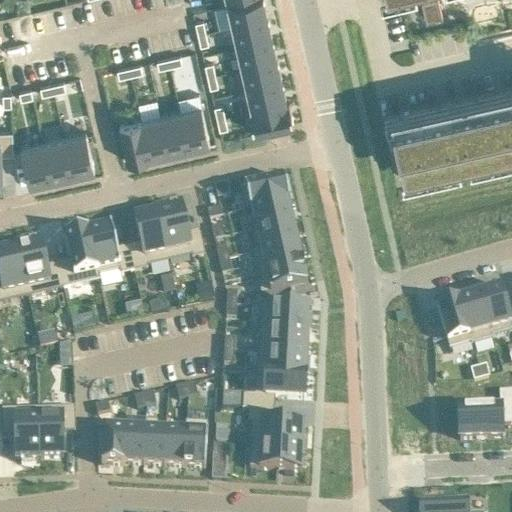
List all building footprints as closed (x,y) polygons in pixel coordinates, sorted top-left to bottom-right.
[(267,18),(263,0),(246,0),(228,4),(233,26),(267,18)] [(442,14),(438,0),(421,0),(426,17),(442,14)] [(272,39),(267,18),(233,26),(237,47),(272,39)] [(206,32),(203,21),(195,22),(198,34),(206,32)] [(208,44),(206,32),(198,34),(201,46),(208,44)] [(277,60),(272,39),(237,47),(242,68),(277,60)] [(180,56),(168,58),(170,66),(182,64),(180,56)] [(168,58),(157,61),(159,69),(170,66),(168,58)] [(282,81),(277,60),(242,68),(247,89),(282,81)] [(215,75),(212,63),(205,64),(207,76),(215,75)] [(141,65),(129,67),(130,75),(142,73),(141,65)] [(129,67),(117,70),(119,78),(130,75),(129,67)] [(218,86),(215,75),(207,76),(210,88),(218,86)] [(286,101),(282,81),(247,89),(251,109),(286,101)] [(64,82),(52,85),(54,93),(66,90),(64,82)] [(52,85),(40,87),(42,95),(54,93),(52,85)] [(511,87),(384,116),(386,126),(392,124),(398,152),(400,152),(406,180),(511,155),(511,87)] [(31,89),(19,92),(21,100),(33,97),(31,89)] [(11,94),(3,94),(3,107),(11,106),(11,94)] [(294,124),(289,101),(286,101),(251,109),(249,110),(254,133),(294,124)] [(201,105),(180,110),(189,148),(210,143),(201,105)] [(225,117),(222,105),(214,107),(217,118),(225,117)] [(180,110),(160,115),(169,152),(189,148),(180,110)] [(160,115),(140,119),(149,157),(169,152),(160,115)] [(227,129),(225,117),(217,118),(220,130),(227,129)] [(140,119),(119,124),(128,162),(149,157),(140,119)] [(12,130),(0,130),(0,186),(3,187),(1,155),(14,154),(12,130)] [(86,132),(64,137),(72,174),(94,169),(86,132)] [(64,137),(42,141),(51,179),(72,174),(64,137)] [(42,141),(20,146),(29,184),(51,179),(42,141)] [(284,180),(240,190),(245,213),(289,203),(284,180)] [(289,203),(245,213),(245,214),(251,213),(255,232),(251,233),(251,234),(293,224),(288,204),(289,204),(289,203)] [(181,207),(157,212),(169,264),(182,261),(191,259),(191,261),(205,258),(200,233),(187,236),(181,207)] [(220,208),(207,211),(210,221),(222,218),(220,208)] [(141,246),(129,249),(134,274),(148,271),(147,269),(151,268),(169,264),(157,212),(156,213),(157,215),(155,215),(135,220),(141,246)] [(293,224),(251,234),(255,254),(251,255),(251,256),(298,245),(293,224)] [(221,227),(212,229),(214,242),(224,240),(221,227)] [(111,228),(88,233),(99,283),(100,283),(99,277),(103,276),(119,273),(120,277),(134,274),(129,249),(122,250),(116,252),(111,228)] [(70,264),(58,266),(64,291),(99,283),(88,233),(64,237),(70,264)] [(40,243),(17,248),(28,299),(64,291),(58,266),(46,269),(40,243)] [(298,245),(251,256),(256,277),(303,267),(298,245)] [(0,305),(28,299),(17,248),(16,248),(16,251),(0,254),(0,305)] [(226,248),(216,251),(219,263),(229,261),(226,248)] [(229,261),(219,263),(222,276),(232,274),(229,261)] [(303,267),(256,277),(261,299),(308,289),(303,267)] [(511,326),(501,289),(479,295),(492,342),(494,341),(493,339),(511,333),(511,326)] [(227,299),(227,305),(236,306),(237,293),(227,292),(227,299)] [(479,295),(458,301),(472,348),(492,342),(479,295)] [(163,300),(149,304),(152,316),(166,312),(163,300)] [(458,301),(437,307),(450,352),(470,346),(471,348),(472,348),(458,301)] [(227,305),(226,318),(236,319),(236,306),(227,305)] [(261,309),(260,333),(310,335),(311,311),(261,309)] [(77,319),(71,321),(74,333),(80,332),(77,319)] [(260,333),(258,354),(306,357),(307,336),(310,336),(310,335),(260,333)] [(225,340),(224,352),(233,353),(234,340),(225,340)] [(224,354),(223,365),(233,366),(234,352),(233,353),(224,352),(224,354)] [(256,375),(256,376),(307,378),(305,378),(306,357),(258,354),(257,375),(256,375)] [(486,367),(478,369),(482,381),(489,379),(486,367)] [(478,369),(471,372),(474,383),(482,381),(478,369)] [(243,397),(242,411),(275,413),(276,400),(305,402),(307,378),(256,376),(255,398),(243,397)] [(195,385),(185,387),(188,400),(198,397),(195,385)] [(185,387),(176,389),(176,392),(179,402),(188,400),(185,387)] [(500,410),(458,412),(459,442),(503,440),(502,426),(511,425),(511,393),(499,394),(500,410)] [(153,394),(144,396),(147,409),(156,407),(153,394)] [(144,396),(134,398),(137,411),(147,409),(144,396)] [(108,404),(95,407),(97,417),(110,414),(108,404)] [(75,409),(38,410),(40,463),(41,463),(41,461),(64,460),(63,436),(76,435),(75,409)] [(38,410),(2,412),(2,437),(15,437),(16,464),(21,464),(21,467),(36,466),(36,463),(40,463),(38,410)] [(242,411),(242,412),(249,412),(248,425),(252,426),(251,448),(304,451),(304,450),(301,450),(302,427),(274,425),(275,413),(242,411)] [(166,433),(164,470),(184,471),(187,424),(186,424),(185,434),(166,433)] [(187,424),(184,471),(205,472),(207,435),(208,425),(187,424)] [(104,429),(102,468),(123,469),(125,431),(104,429)] [(125,431),(123,469),(124,469),(124,468),(143,469),(145,432),(125,431)] [(145,432),(143,469),(164,470),(166,433),(145,432)] [(213,446),(213,456),(226,457),(226,447),(213,446)] [(251,448),(250,472),(302,475),(304,451),(251,448)] [(467,511),(467,502),(419,504),(419,511),(467,511)]
